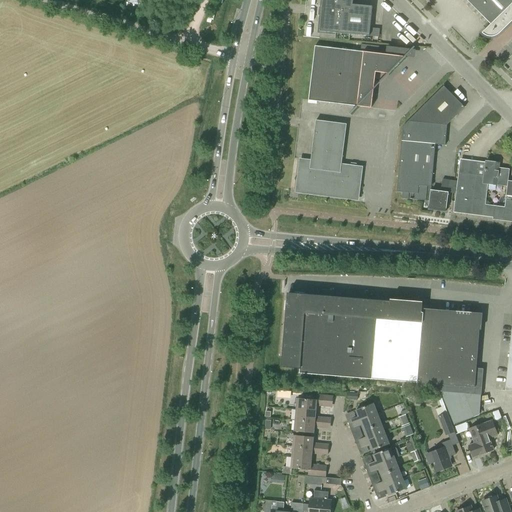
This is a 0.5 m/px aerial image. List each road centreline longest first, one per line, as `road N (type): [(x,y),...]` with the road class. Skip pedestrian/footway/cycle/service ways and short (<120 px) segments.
road 1 (primary): [(202,264),(171,511)]
road 2 (primary): [(192,511),(220,266)]
road 3 (unclassified): [(239,60),(51,0)]
road 4 (residential): [(267,184),(285,0)]
road 5 (tertiary): [(511,262),(354,248)]
road 6 (unclassified): [(506,111),(396,0)]
road 7 (primary): [(226,209),(246,68),(239,60)]
road 8 (primary): [(239,60),(231,68),(209,206)]
road 9 (residential): [(398,511),(511,469)]
